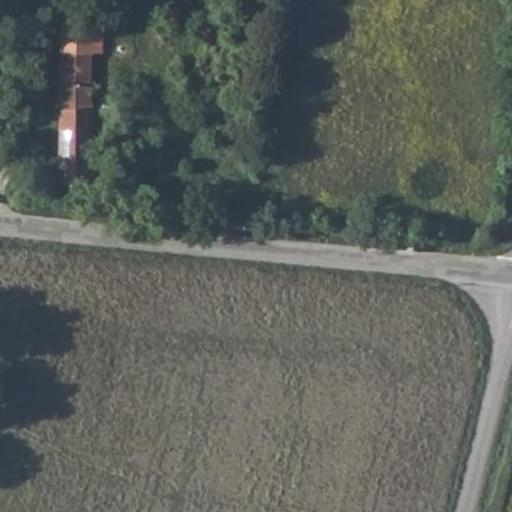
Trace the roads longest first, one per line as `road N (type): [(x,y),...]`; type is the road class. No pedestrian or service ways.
road 1 (unclassified): [(511,275),(0,226)]
road 2 (unclassified): [(511,321),(464,511)]
